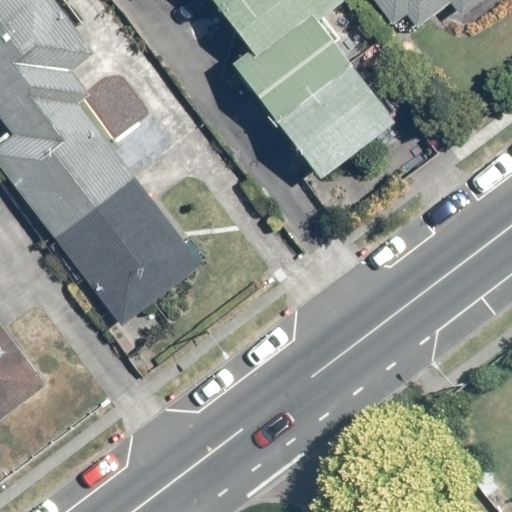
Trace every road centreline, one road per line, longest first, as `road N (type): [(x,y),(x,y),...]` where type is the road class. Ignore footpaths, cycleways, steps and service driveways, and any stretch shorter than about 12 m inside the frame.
road 1 (tertiary): [(265,412),(511,225)]
road 2 (tertiary): [(134,511),(265,412)]
road 3 (residential): [(265,412),(344,511)]
